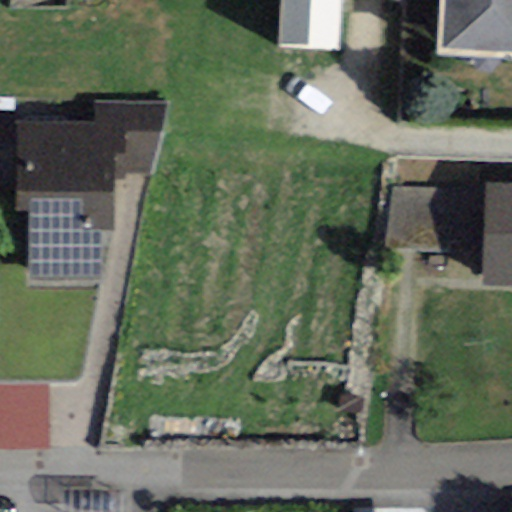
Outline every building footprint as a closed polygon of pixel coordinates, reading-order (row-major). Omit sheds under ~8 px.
[(339,48),(340,0),(279,0),(278,46),(339,48)] [(511,0),(440,0),(438,58),(511,61),(511,0)] [(166,104),(94,103),(96,123),(113,123),(112,180),(124,180),(124,175),(151,175),(166,104)] [(96,123),(15,122),(15,209),(30,209),(29,281),(101,281),(101,230),(112,230),(112,180),(113,123),(96,123)] [(511,185),(486,185),(482,287),(511,288),(511,185)] [(451,189),(392,187),(385,246),(448,247),(451,189)]
